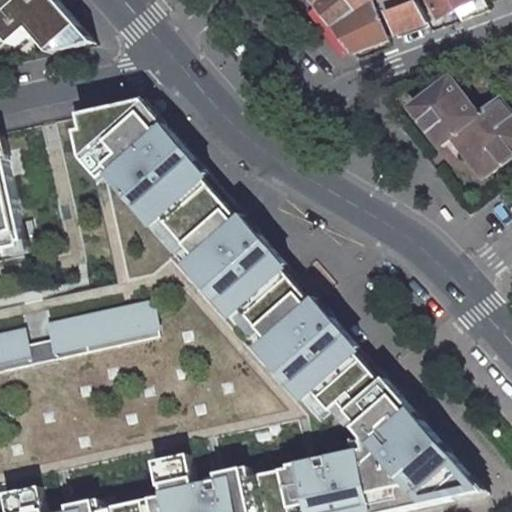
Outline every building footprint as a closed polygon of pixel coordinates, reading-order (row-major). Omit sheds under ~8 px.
[(83,26),(59,0),(0,0),(0,28),(15,46),(33,30),(53,52),(83,26)] [(320,0),(341,26),(356,45),(393,31),(381,0),(390,0),(401,29),(432,17),(422,0),(320,0)] [(454,0),(434,0),(442,13),(458,5),(454,0)] [(511,148),(511,103),(503,93),(482,109),(453,73),(416,102),(445,139),(456,131),(486,170),(511,148)] [(437,511),(500,499),(155,104),(102,114),(87,116),(92,166),(368,452),(209,488),(202,459),(166,464),(171,497),(77,511),(63,511),(57,491),(20,495),(21,511),(437,511)] [(1,134),(0,134),(0,252),(2,253),(1,248),(28,243),(9,142),(2,143),(1,134)] [(164,304),(55,323),(59,345),(39,349),(36,332),(0,338),(0,373),(171,343),(164,304)]
